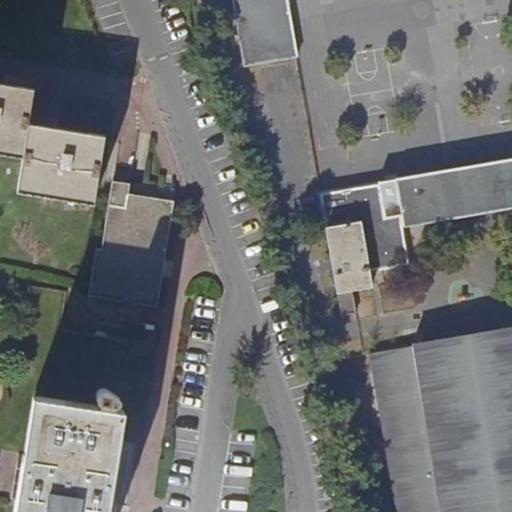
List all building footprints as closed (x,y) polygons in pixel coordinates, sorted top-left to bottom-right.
[(511,0),(231,0),(243,69),(295,61),(285,0),(511,0)] [(0,86),(0,151),(19,155),(14,185),(92,198),(102,137),(24,125),(29,91),(0,86)] [(511,162),(313,198),(320,236),(321,236),(336,320),(353,317),(349,293),(369,290),(366,277),(409,269),(402,229),(511,211),(511,162)] [(127,184),(109,181),(91,297),(156,307),(160,282),(172,203),(125,196),(127,184)] [(511,511),(511,330),(412,347),(369,355),(403,511),(511,511)] [(94,398),(94,404),(119,404),(120,398),(115,393),(104,391),(97,394),(94,398)] [(28,453),(20,503),(14,502),(12,511),(99,511),(110,440),(115,412),(36,399),(28,453)]
